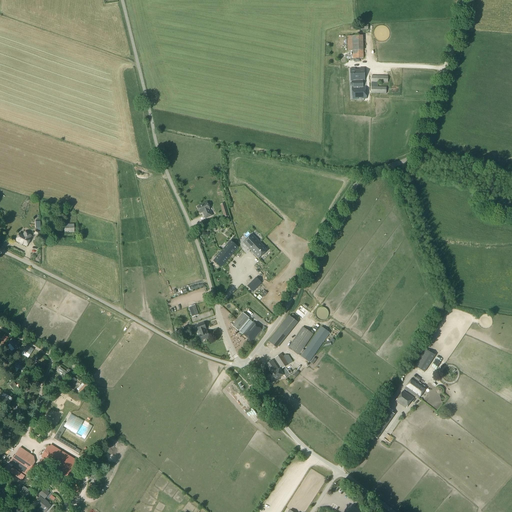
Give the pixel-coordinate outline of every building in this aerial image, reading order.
[(353,65),(363,65),(363,36),(347,37),(348,51),(353,51),(353,65)] [(355,69),(351,69),(351,81),(356,81),(356,88),(352,88),(353,100),(357,100),(357,98),(361,98),(361,99),(366,99),(366,88),(361,88),(361,81),(365,81),(364,77),(363,77),(363,73),(364,73),(364,69),(360,69),(360,71),(355,71),(355,69)] [(388,81),(388,78),(388,77),(372,76),(372,78),(370,78),(370,81),(371,81),(371,93),(386,94),(386,88),(378,88),(378,83),(384,83),(384,81),(388,81)] [(370,108),(378,104),(376,99),(368,104),(370,108)] [(203,212),(206,218),(212,216),(209,209),(210,209),(207,203),(197,207),(200,213),(203,212)] [(235,208),(237,217),(257,213),(255,204),(235,208)] [(74,224),(64,224),(64,233),(74,233),(74,224)] [(214,248),(222,247),(219,231),(212,232),(214,248)] [(19,234),(15,241),(26,246),(30,238),(31,236),(24,233),(23,236),(19,234)] [(259,242),(252,234),(243,243),(251,250),(259,242)] [(230,241),(222,251),(229,257),(237,247),(230,241)] [(267,250),(259,242),(251,250),(259,258),(267,250)] [(222,251),(214,261),(221,267),(229,257),(222,251)] [(256,278),(248,287),(253,292),(261,283),(256,278)] [(324,308),(322,307),(320,308),(319,308),(317,309),(316,311),(315,313),(315,315),(316,317),(317,319),(319,320),(321,321),(323,321),(325,320),(327,318),(328,316),(328,314),(328,312),(326,309),(324,308)] [(243,313),(232,326),(239,331),(248,319),(249,318),(243,313)] [(289,316),(268,342),(276,348),(297,322),(289,316)] [(248,319),(239,331),(243,334),(253,323),(248,319)] [(262,330),(254,322),(253,323),(243,334),(252,342),(262,330)] [(210,338),(208,332),(206,333),(205,329),(206,329),(204,323),(197,326),(199,331),(198,332),(198,333),(198,334),(199,335),(200,335),(202,340),(210,338)] [(301,357),(309,362),(330,333),(321,327),(305,351),(301,348),(311,333),(303,327),(288,348),(297,354),(299,351),(302,354),(301,357)] [(18,345),(12,339),(9,341),(15,348),(18,345)] [(33,350),(26,346),(23,351),(30,356),(33,350)] [(425,349),(414,366),(424,373),(435,356),(425,349)] [(274,358),(282,369),(289,365),(288,365),(293,362),(289,356),(285,355),(283,356),(281,354),(274,358)] [(272,361),(266,365),(272,375),(268,378),(271,383),(283,375),(279,370),(279,371),(272,361)] [(60,367),(58,370),(66,376),(68,373),(60,367)] [(286,369),(282,371),(286,377),(290,375),(290,374),(292,373),(290,370),(288,371),(286,369)] [(405,389),(419,399),(427,388),(413,378),(405,389)] [(85,383),(78,391),(80,393),(88,385),(85,383)] [(413,399),(403,391),(396,402),(406,409),(413,399)] [(33,397),(27,408),(30,409),(36,398),(33,397)] [(253,421),(258,417),(250,409),(246,413),(253,421)] [(394,414),(386,409),(369,433),(377,439),(394,414)] [(11,410),(9,414),(18,419),(20,414),(11,410)] [(64,427),(65,424),(63,423),(54,439),(57,441),(58,442),(60,439),(65,430),(63,429),(64,427)] [(14,432),(10,427),(9,428),(9,429),(5,433),(9,437),(14,432)] [(71,445),(69,448),(79,454),(81,452),(75,448),(76,448),(71,445)] [(47,453),(43,459),(41,462),(52,469),(54,466),(64,472),(62,475),(67,478),(77,462),(51,446),(50,448),(48,446),(45,452),(47,453)] [(14,464),(27,473),(34,463),(26,458),(29,454),(23,450),(14,464)] [(24,476),(7,465),(5,468),(22,480),(24,476)] [(29,491),(23,486),(19,491),(22,493),(20,495),(24,498),(26,496),(28,498),(31,494),(29,492),(29,491)] [(45,511),(50,506),(43,500),(49,494),(42,488),(39,493),(37,496),(40,498),(35,504),(45,511)]
